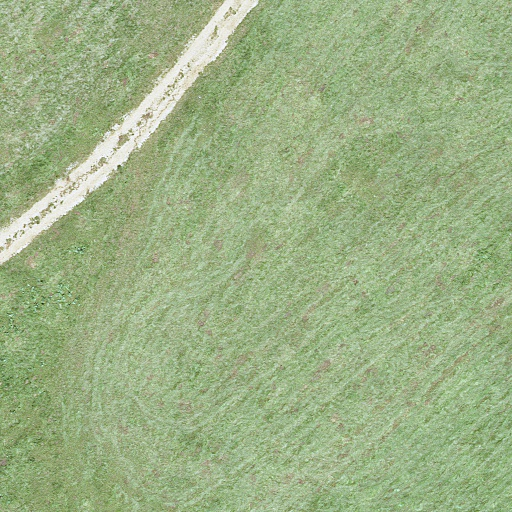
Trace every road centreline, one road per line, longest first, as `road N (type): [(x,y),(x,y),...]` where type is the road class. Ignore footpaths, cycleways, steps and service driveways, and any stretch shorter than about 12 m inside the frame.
road 1 (track): [(237,0),(147,130),(85,311),(56,511)]
road 2 (track): [(0,244),(147,130)]
